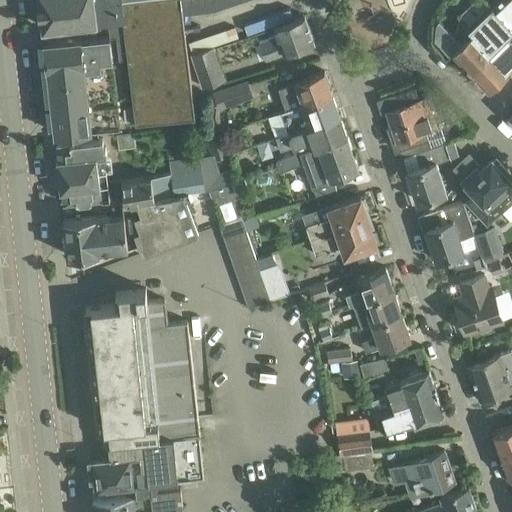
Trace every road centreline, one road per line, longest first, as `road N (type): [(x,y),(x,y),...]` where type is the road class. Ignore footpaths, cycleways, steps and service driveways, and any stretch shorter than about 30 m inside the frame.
road 1 (residential): [(499,511),(345,73)]
road 2 (tertiary): [(53,511),(0,55)]
road 3 (residential): [(406,53),(511,149)]
